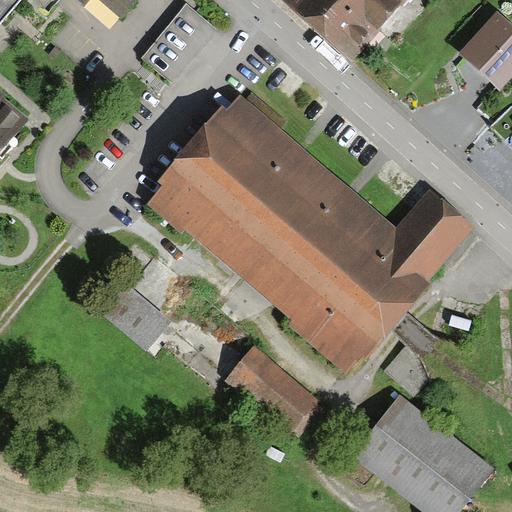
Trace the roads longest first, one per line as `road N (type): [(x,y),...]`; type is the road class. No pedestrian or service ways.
road 1 (unclassified): [(249,0),(511,234)]
road 2 (track): [(0,326),(93,215)]
